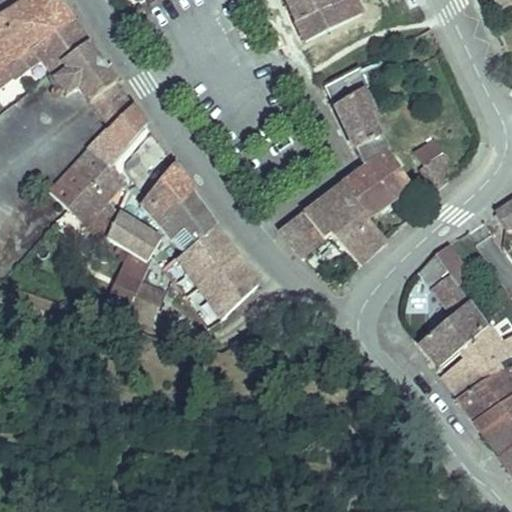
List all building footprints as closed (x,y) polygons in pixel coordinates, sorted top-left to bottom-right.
[(58,0),(39,0),(36,2),(45,16),(32,25),(47,45),(76,24),(58,0)] [(290,0),(303,24),(352,0),(290,0)] [(352,0),(303,24),(312,43),(385,9),(381,0),(352,0)] [(511,0),(498,0),(502,9),(511,3),(511,0)] [(34,1),(0,22),(0,80),(23,63),(37,53),(47,45),(32,25),(45,16),(36,2),(34,1)] [(37,53),(54,78),(67,69),(93,49),(76,24),(47,45),(37,53)] [(93,49),(67,69),(70,75),(57,84),(69,101),(83,91),(95,108),(121,89),(93,49)] [(23,63),(0,80),(0,94),(30,72),(23,63)] [(367,63),(330,84),(328,85),(339,108),(368,94),(378,88),(367,63)] [(121,89),(95,108),(112,133),(137,111),(136,110),(121,89)] [(368,94),(339,108),(355,142),(369,170),(392,154),(389,148),(374,118),(378,115),(368,94)] [(111,134),(126,153),(150,130),(137,111),(112,133),(111,134)] [(442,192),(463,173),(449,152),(426,169),(442,192)] [(392,154),(369,170),(348,185),(374,219),(375,218),(416,188),(392,154)] [(117,195),(127,186),(113,167),(103,177),(89,158),(79,170),(74,176),(63,189),(52,200),(70,213),(77,218),(89,225),(117,195)] [(165,217),(196,195),(199,194),(196,189),(179,166),(139,210),(160,239),(166,234),(170,239),(172,238),(177,234),(165,217)] [(374,219),(348,185),(340,191),(288,231),(307,257),(335,236),(363,265),(390,239),(375,218),(374,219)] [(189,250),(219,229),(196,195),(165,217),(177,234),(189,250)] [(511,226),(511,206),(499,216),(497,217),(507,230),(511,226)] [(263,286),(219,229),(189,250),(183,255),(221,317),(263,286)] [(437,258),(449,273),(453,278),(458,285),(471,275),(453,247),(437,258)] [(411,283),(409,285),(419,296),(449,273),(437,258),(423,269),(411,283)] [(112,299),(131,308),(145,276),(126,267),(112,299)] [(457,320),(422,344),(441,371),(463,354),(493,331),(488,323),(475,306),(458,285),(453,278),(437,291),(457,320)] [(493,331),(463,354),(468,360),(482,380),(499,368),(511,359),(511,342),(505,347),(493,331)] [(468,360),(445,376),(461,399),(505,375),(499,368),(482,380),(468,360)] [(511,370),(505,375),(461,399),(488,437),(511,421),(511,370)] [(511,421),(488,437),(504,459),(511,453),(511,421)]
